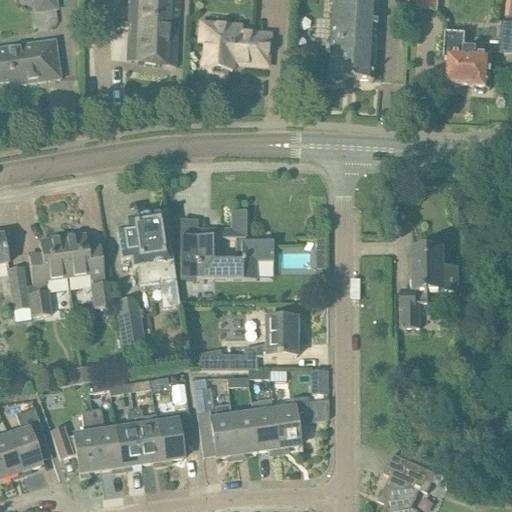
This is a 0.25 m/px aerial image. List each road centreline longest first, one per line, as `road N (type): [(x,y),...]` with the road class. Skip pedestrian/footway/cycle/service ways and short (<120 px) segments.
road 1 (residential): [(343,498),(346,149)]
road 2 (tertiary): [(346,149),(199,148),(0,176)]
road 3 (residential): [(139,511),(211,501),(343,498)]
road 4 (tertiary): [(511,152),(346,149)]
